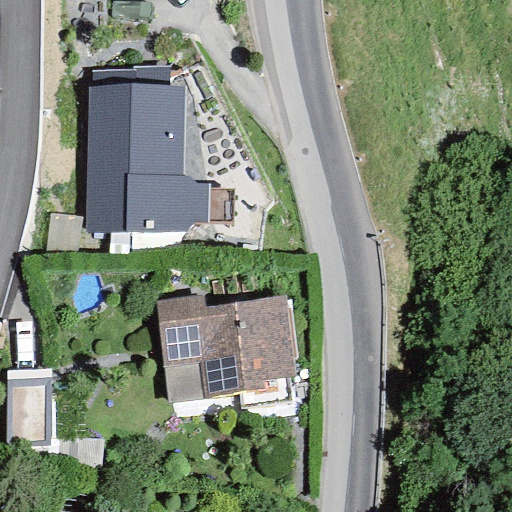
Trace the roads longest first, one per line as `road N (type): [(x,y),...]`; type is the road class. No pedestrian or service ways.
road 1 (tertiary): [(284,0),(350,307),(342,511)]
road 2 (residential): [(0,279),(28,133),(29,0)]
